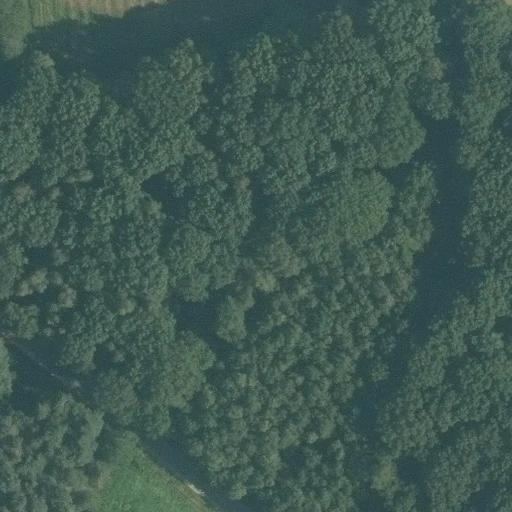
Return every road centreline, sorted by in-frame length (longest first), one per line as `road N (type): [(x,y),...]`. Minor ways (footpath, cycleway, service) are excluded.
road 1 (track): [(465,0),(468,146),(383,511)]
road 2 (unclassified): [(231,511),(0,322)]
